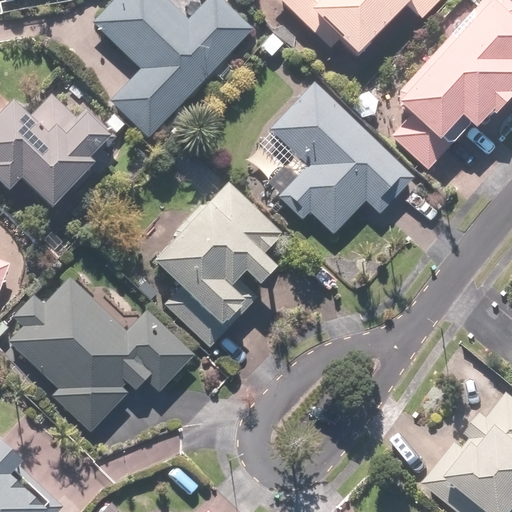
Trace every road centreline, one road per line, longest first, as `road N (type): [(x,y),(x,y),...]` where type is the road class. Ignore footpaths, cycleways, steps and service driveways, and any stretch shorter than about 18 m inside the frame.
road 1 (residential): [(404,340),(380,391),(321,467),(301,477),(276,475),(257,461),(251,430),(315,360),(338,349)]
road 2 (residential): [(511,199),(404,340)]
